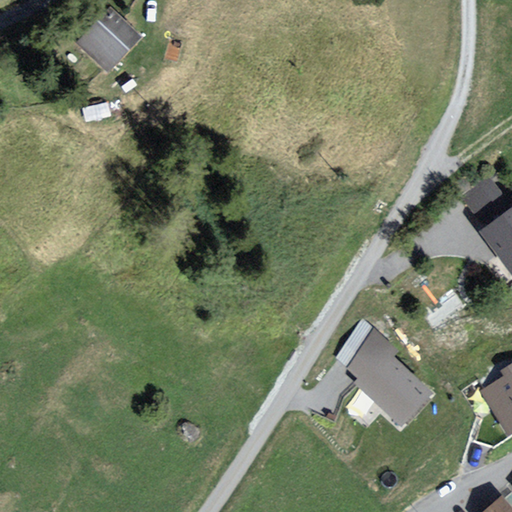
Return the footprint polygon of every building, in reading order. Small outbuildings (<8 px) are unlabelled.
[(112,10),(78,46),(110,76),(144,41),(112,10)] [(511,207),(511,206),(490,179),(463,201),(485,229),(511,207)] [(511,212),(482,234),(511,273),(511,212)] [(379,342),(349,372),(402,426),(433,396),(379,342)] [(511,431),(511,429),(511,366),(505,371),(510,378),(487,393),(511,431)] [(511,511),(511,507),(505,499),(490,511),(511,511)]
